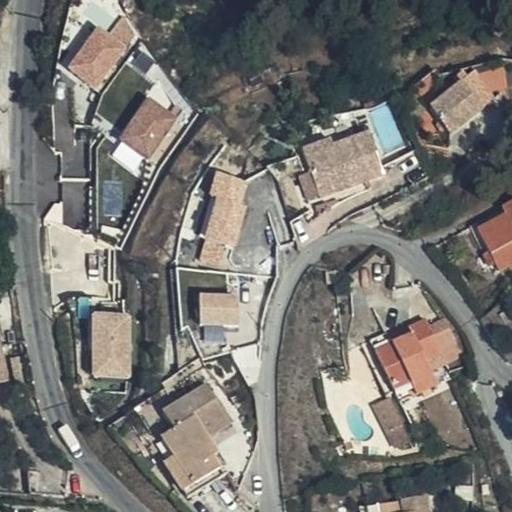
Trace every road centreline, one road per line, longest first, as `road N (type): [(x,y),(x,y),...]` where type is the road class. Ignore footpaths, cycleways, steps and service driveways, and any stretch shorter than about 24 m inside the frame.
road 1 (tertiary): [(139,511),(69,439),(42,352),(22,185),(33,0)]
road 2 (residential): [(273,511),(278,296),(330,239),(397,234),(464,318),(511,355)]
